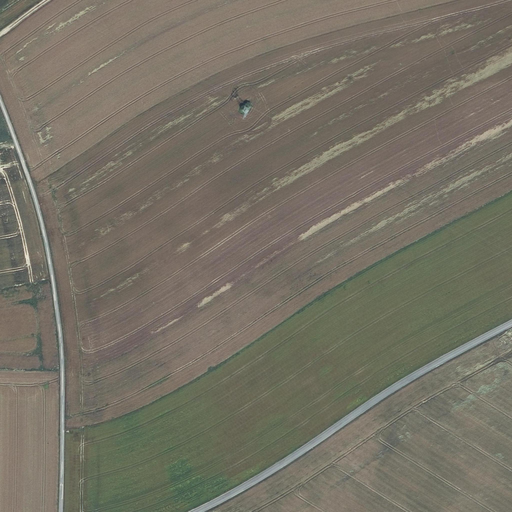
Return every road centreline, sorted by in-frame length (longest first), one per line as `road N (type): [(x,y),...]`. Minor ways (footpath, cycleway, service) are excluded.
road 1 (unclassified): [(0,97),(32,188),(60,326),(61,511)]
road 2 (tertiary): [(191,511),(511,322)]
